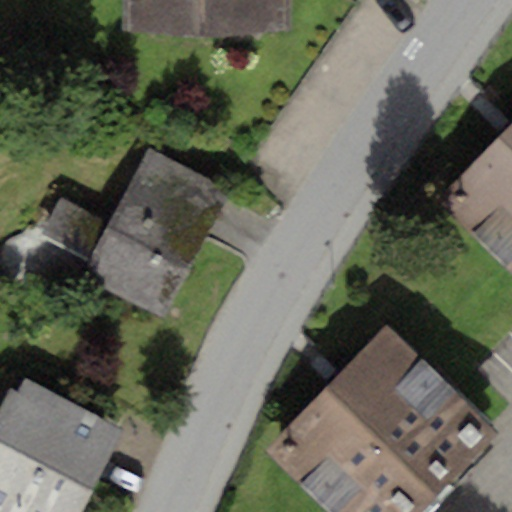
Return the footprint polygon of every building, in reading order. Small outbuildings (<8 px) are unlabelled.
[(291,0),(129,0),(131,40),(293,35),(291,0)] [(511,140),(447,200),(511,270),(511,140)] [(118,239),(65,211),(48,242),(92,265),(82,283),(169,330),(235,208),(158,166),(118,239)] [(392,334),(277,453),(338,511),(431,511),(502,440),(392,334)] [(85,511),(124,432),(25,383),(0,434),(0,511),(85,511)]
